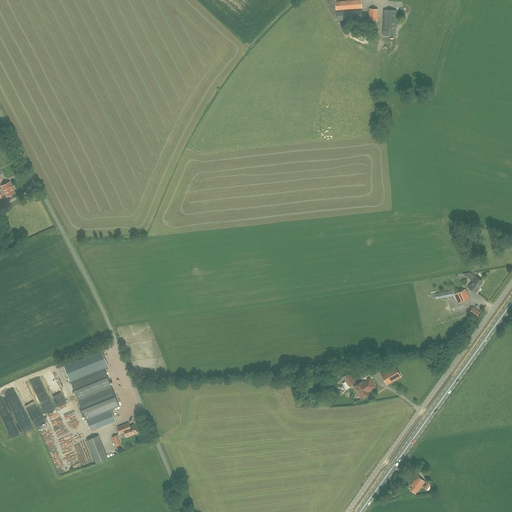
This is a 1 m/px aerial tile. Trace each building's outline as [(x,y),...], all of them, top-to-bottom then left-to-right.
[(336,11),(362,9),(362,0),(336,2),(336,11)] [(369,9),(369,20),(378,20),(378,10),(369,9)] [(362,10),(336,12),(337,21),(363,19),(362,10)] [(384,10),(383,36),(395,36),(396,10),(384,10)] [(1,186),(6,197),(15,193),(9,182),(1,186)] [(468,288),(476,293),(480,288),(479,287),(483,282),(476,277),(472,274),(468,279),(473,282),(468,288)] [(454,295),(458,304),(470,298),(465,290),(454,295)] [(453,291),(435,294),(436,299),(453,296),(453,291)] [(480,313),(473,307),(469,313),(476,318),(480,313)] [(93,359),(66,369),(91,431),(116,421),(111,409),(120,406),(105,368),(109,367),(102,350),(92,355),(93,359)] [(387,385),(401,377),(395,366),(381,374),(387,385)] [(342,383),(345,387),(348,385),(349,386),(355,383),(350,373),(344,377),(346,381),(342,383)] [(336,374),(329,377),(330,380),(332,386),(333,385),(339,383),(336,374)] [(56,380),(46,384),(59,411),(68,406),(65,398),(68,397),(66,393),(63,395),(56,380)] [(362,382),(354,387),(355,389),(355,390),(356,393),(358,393),(360,399),(368,395),(367,392),(368,391),(369,391),(374,389),(370,380),(363,384),(362,382)] [(30,412),(33,420),(41,417),(38,409),(30,412)] [(127,437),(137,433),(134,425),(128,428),(126,424),(117,428),(120,434),(125,432),(127,437)] [(107,459),(98,436),(87,440),(95,463),(107,459)] [(415,494),(424,482),(417,477),(412,484),(414,486),(411,490),(415,494)]
